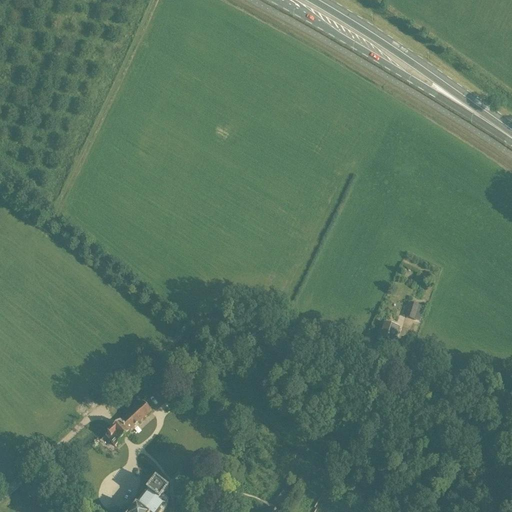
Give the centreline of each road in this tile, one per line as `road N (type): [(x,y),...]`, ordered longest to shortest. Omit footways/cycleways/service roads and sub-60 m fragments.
road 1 (track): [(511,393),(257,322),(217,319),(185,331)]
road 2 (track): [(185,331),(288,429),(405,511)]
road 3 (track): [(51,223),(155,0)]
road 4 (track): [(0,181),(185,331)]
road 5 (primary): [(277,0),(422,87),(466,104)]
road 6 (primary): [(466,104),(317,0)]
